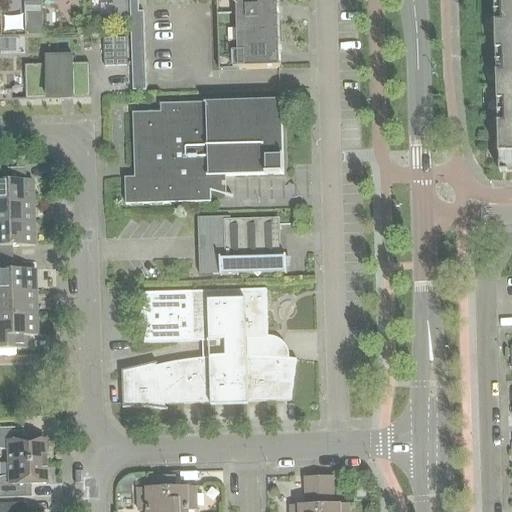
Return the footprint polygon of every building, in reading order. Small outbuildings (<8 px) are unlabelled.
[(138,0),(129,0),(130,6),(130,13),(139,13),(138,5),(138,0)] [(216,0),(219,71),(279,70),(280,70),(277,0),(142,0),(143,0),(145,0),(216,0)] [(511,0),(493,0),(499,174),(511,173),(511,0)] [(31,19),(26,19),(26,36),(42,36),(42,21),(41,4),(30,4),(31,19)] [(130,13),(131,23),(144,23),(143,13),(139,13),(130,13)] [(131,23),(131,33),(144,32),(144,23),(131,23)] [(131,33),(131,43),(144,42),(144,32),(131,33)] [(115,39),(103,39),(104,67),(115,67),(127,66),(126,38),(115,39)] [(131,43),(132,52),(145,52),(144,42),(131,43)] [(132,52),(132,62),(145,62),(145,52),(132,52)] [(12,101),(90,99),(89,64),(73,65),(73,57),(46,58),(46,66),(25,66),(26,100),(12,100),(12,101)] [(145,62),(132,62),(132,72),(145,71),(145,62)] [(145,71),(132,72),(133,82),(146,81),(145,71)] [(133,82),(133,92),(146,91),(146,81),(133,82)] [(222,178),(284,176),(281,102),(161,106),(161,114),(133,114),(135,179),(125,179),(126,206),(211,203),(210,192),(232,198),(232,197),(223,194),(222,178)] [(21,169),(9,170),(0,170),(0,203),(33,203),(32,181),(22,181),(21,169)] [(0,203),(0,226),(36,225),(34,225),(33,203),(0,203)] [(230,219),(198,220),(198,235),(199,255),(199,276),(220,275),(220,277),(221,277),(221,275),(285,273),(285,275),(286,275),(286,257),(285,257),(285,259),(276,259),(275,225),(231,226),(230,219)] [(0,259),(12,260),(11,248),(34,247),(34,226),(36,226),(36,225),(0,226),(0,259)] [(0,259),(0,293),(38,292),(36,292),(35,271),(12,271),(12,260),(0,259)] [(268,341),(268,332),(266,291),(190,293),(192,343),(202,343),(263,341),(268,341)] [(0,315),(36,315),(36,293),(38,293),(38,292),(0,293),(0,315)] [(144,314),(144,323),(144,343),(144,344),(192,343),(190,293),(143,294),(143,296),(144,314)] [(0,349),(15,349),(27,349),(26,337),(37,336),(36,315),(0,315),(0,349)] [(181,363),(170,365),(157,367),(156,364),(122,372),(123,409),(134,408),(144,408),(155,409),(167,411),(165,405),(291,401),(297,361),(286,360),(275,359),(264,358),(263,341),(202,343),(203,360),(192,361),(181,363)] [(0,450),(7,452),(7,464),(45,463),(44,441),(23,441),(22,429),(0,429),(0,450)] [(45,463),(7,464),(8,476),(0,478),(0,499),(25,498),(24,486),(45,485),(45,463)] [(119,486),(119,495),(131,495),(131,486),(136,480),(136,475),(130,476),(125,479),(121,482),(119,486)] [(319,495),(319,511),(348,511),(349,505),(334,506),(333,477),(326,478),(319,478),(319,495)] [(167,511),(166,478),(158,478),(159,489),(137,490),(138,511),(167,511)] [(166,478),(167,511),(188,511),(197,511),(196,488),(175,489),(174,478),(166,478)] [(319,511),(319,495),(319,478),(310,478),(303,479),(304,507),(290,507),(290,511),(319,511)]
